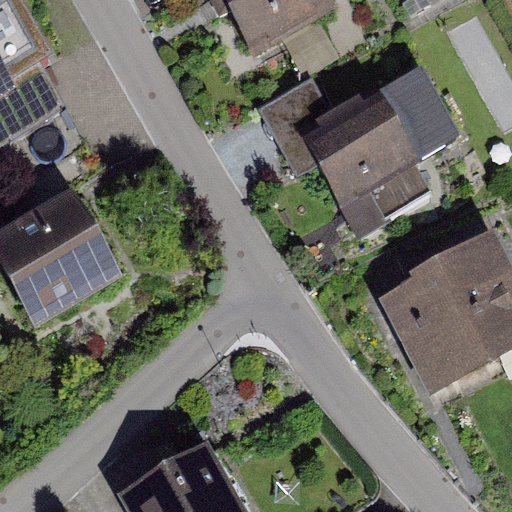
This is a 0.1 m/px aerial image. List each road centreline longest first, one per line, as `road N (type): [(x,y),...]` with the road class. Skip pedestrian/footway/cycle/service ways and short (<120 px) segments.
road 1 (residential): [(19,511),(269,289)]
road 2 (residential): [(102,0),(269,289)]
road 3 (residential): [(269,289),(447,511)]
